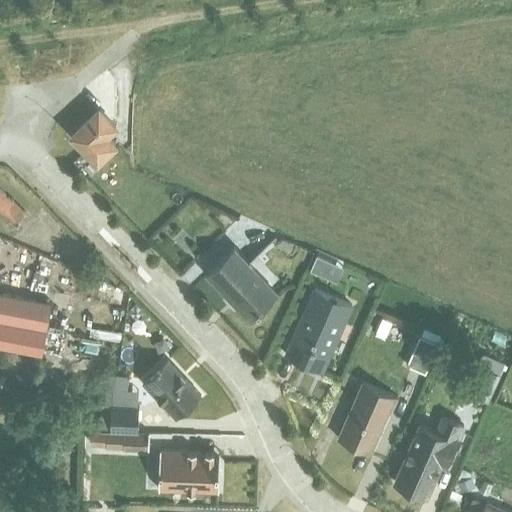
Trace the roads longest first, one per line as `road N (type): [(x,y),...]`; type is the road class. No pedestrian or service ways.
road 1 (residential): [(333,511),(299,482),(245,375),(14,133)]
road 2 (residential): [(14,133),(137,30)]
